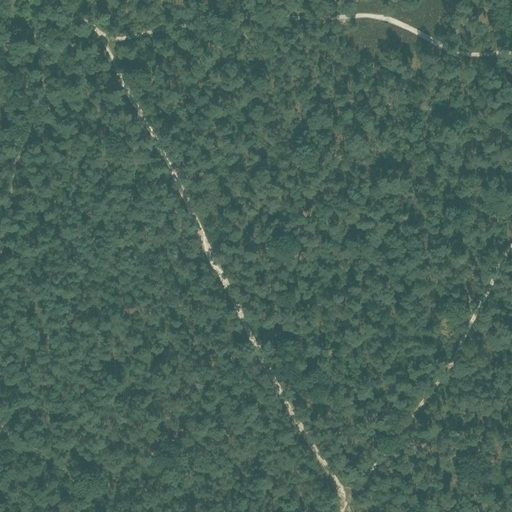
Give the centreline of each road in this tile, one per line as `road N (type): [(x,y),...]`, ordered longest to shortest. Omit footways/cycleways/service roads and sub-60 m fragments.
road 1 (track): [(101,43),(336,486),(340,511)]
road 2 (track): [(101,43),(185,25),(372,15),(449,50),(511,52)]
road 3 (track): [(511,244),(455,355),(343,501),(350,511)]
road 4 (track): [(60,0),(36,29),(41,88),(17,154),(0,257)]
road 5 (track): [(0,425),(107,511)]
